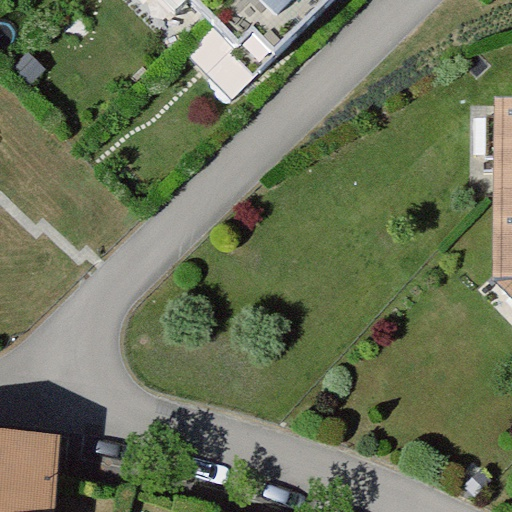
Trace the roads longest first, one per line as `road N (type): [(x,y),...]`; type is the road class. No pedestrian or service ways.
road 1 (residential): [(408,0),(89,315),(19,411)]
road 2 (residential): [(19,411),(147,431),(367,511)]
